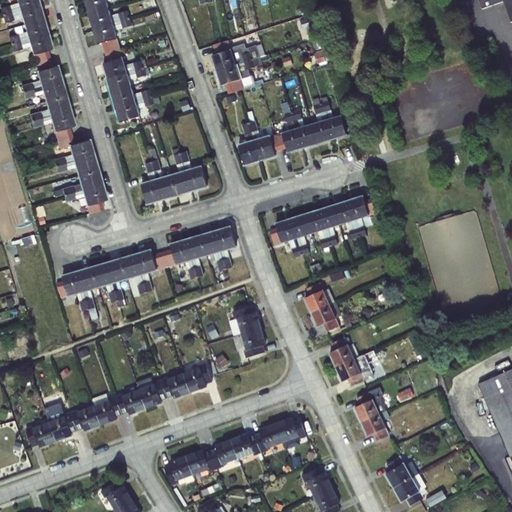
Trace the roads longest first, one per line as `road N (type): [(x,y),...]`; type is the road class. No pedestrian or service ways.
road 1 (residential): [(130,232),(62,0)]
road 2 (residential): [(241,201),(168,0)]
road 3 (residential): [(311,382),(241,201)]
road 4 (residential): [(133,447),(311,382)]
road 5 (residential): [(375,511),(311,382)]
road 6 (residential): [(0,496),(133,447)]
road 7 (residential): [(241,201),(357,168)]
